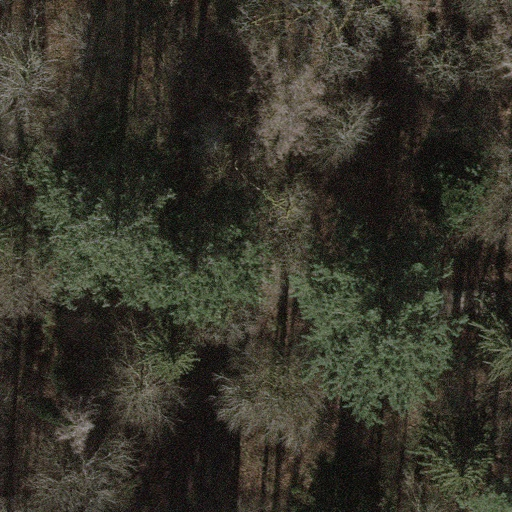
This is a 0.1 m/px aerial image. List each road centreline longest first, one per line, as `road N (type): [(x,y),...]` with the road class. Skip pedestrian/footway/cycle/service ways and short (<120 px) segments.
road 1 (track): [(313,292),(72,211),(0,145)]
road 2 (track): [(313,292),(66,266),(0,276)]
road 3 (track): [(193,511),(234,389),(313,292)]
road 4 (track): [(313,292),(511,316)]
